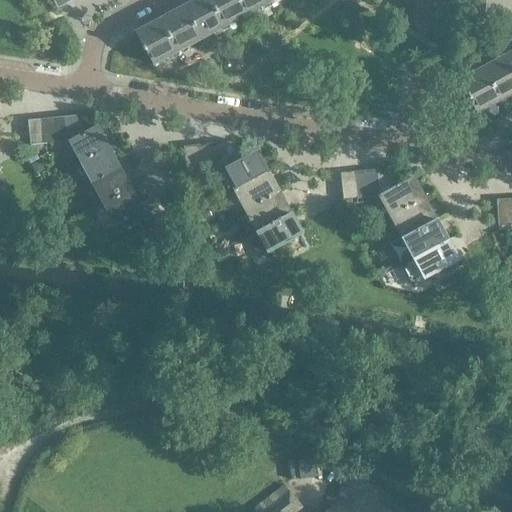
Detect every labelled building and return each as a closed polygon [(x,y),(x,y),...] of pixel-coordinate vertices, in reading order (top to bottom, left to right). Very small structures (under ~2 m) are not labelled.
[(222,27),(207,0),(194,0),(181,7),(199,39),(222,27)] [(245,14),(237,0),(207,0),(222,27),(245,14)] [(268,2),(267,0),(237,0),(245,14),(268,2)] [(482,11),(483,0),(465,0),(464,7),(482,11)] [(199,39),(181,7),(158,20),(175,52),(199,39)] [(175,52),(158,20),(134,33),(142,47),(141,48),(143,51),(144,50),(152,65),(175,52)] [(511,93),(511,68),(505,56),(482,68),(499,100),(511,93)] [(499,100),(482,68),(458,81),(475,113),(499,100)] [(84,133),(75,115),(63,117),(65,141),(67,141),(84,133)] [(65,141),(63,117),(51,118),(54,142),(65,141)] [(54,142),(51,118),(39,119),(42,144),(54,142)] [(42,144),(39,119),(27,120),(30,145),(42,144)] [(116,148),(111,139),(105,142),(96,126),(84,133),(67,141),(79,163),(107,147),(110,152),(116,148)] [(241,158),(232,142),(219,143),(222,169),(223,169),(241,158)] [(222,169),(219,143),(207,144),(210,170),(222,169)] [(210,170),(207,144),(195,145),(198,171),(210,170)] [(198,171),(195,145),(183,146),(186,173),(198,171)] [(127,169),(122,160),(116,163),(110,152),(107,147),(79,163),(90,184),(119,168),(121,172),(127,169)] [(266,172),(254,151),(241,158),(223,169),(234,189),(266,172)] [(138,190),(133,181),(127,184),(121,172),(119,168),(90,184),(102,204),(130,189),(132,193),(138,190)] [(397,185),(388,168),(375,170),(378,196),(379,196),(397,185)] [(378,196),(375,170),(364,171),(366,197),(378,196)] [(366,197),(364,171),(352,172),(354,198),(366,197)] [(277,193),(266,172),(234,189),(246,211),(277,193)] [(354,198),(352,172),(340,173),(342,199),(354,198)] [(422,199),(410,177),(397,185),(379,196),(390,216),(422,199)] [(143,215),(157,207),(152,198),(139,205),(132,193),(130,189),(102,204),(113,226),(141,211),(143,215)] [(289,214),(277,193),(246,211),(257,231),(289,214)] [(434,220),(422,199),(390,216),(402,237),(434,220)] [(509,225),(508,199),(496,200),(497,226),(509,225)] [(300,235),(289,214),(257,231),(268,252),(300,235)] [(445,241),(434,220),(402,237),(413,258),(445,241)] [(456,262),(445,241),(413,258),(425,279),(456,262)] [(313,460),(296,462),(299,480),(316,477),(313,460)] [(295,461),(286,462),(290,480),(298,478),(295,461)] [(295,511),(296,511),(301,507),(288,491),(262,511),(295,511)]
